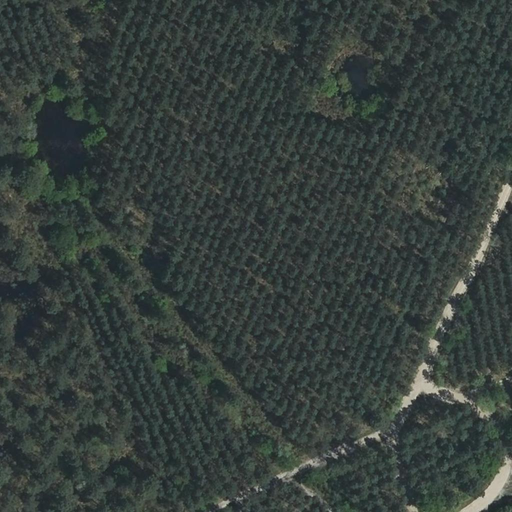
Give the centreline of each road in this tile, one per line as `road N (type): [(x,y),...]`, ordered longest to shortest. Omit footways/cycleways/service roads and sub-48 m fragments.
road 1 (track): [(213,511),(416,410),(492,411),(511,467)]
road 2 (track): [(511,188),(416,410),(511,371)]
